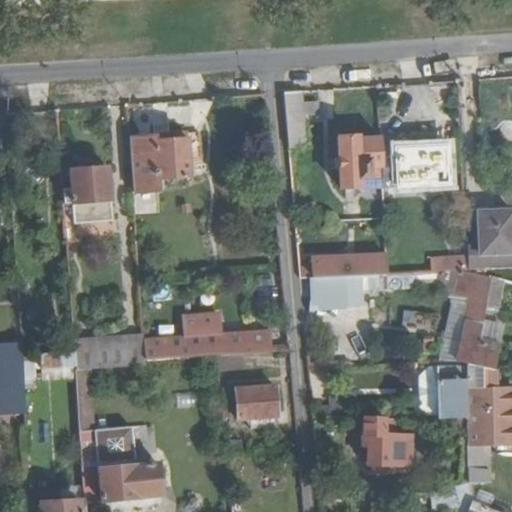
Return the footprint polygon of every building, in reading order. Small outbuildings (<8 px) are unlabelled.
[(308,148),(304,92),(286,93),(291,149),(308,148)] [(128,122),(127,105),(107,107),(107,123),(128,122)] [(187,133),(130,137),(133,192),(159,191),(159,178),(189,176),(187,133)] [(383,150),(382,139),(358,140),(358,137),(340,138),(342,190),(373,189),(371,167),(383,167),(383,150)] [(383,150),(383,167),(385,188),(449,184),(447,147),(383,150)] [(113,220),(109,168),(71,170),(73,203),(92,202),(93,221),(113,220)] [(493,254),(494,269),(511,267),(511,240),(510,215),(478,218),(480,255),(493,254)] [(83,238),(66,239),(69,277),(85,276),(83,238)] [(354,278),(389,275),(388,256),(314,259),(315,280),(354,278)] [(483,270),(481,274),(492,278),(494,269),(483,270)] [(481,274),(468,270),(459,271),(455,294),(470,297),(457,360),(468,364),(494,371),(500,344),(492,342),(479,339),(486,309),(492,278),(481,274)] [(354,297),(354,278),(315,280),(313,280),(313,299),(354,297)] [(505,282),(492,278),(486,309),(498,312),(505,282)] [(498,312),(486,309),(479,339),(492,342),(498,312)] [(202,356),(271,353),(269,333),(202,337),(202,356)] [(144,344),(144,337),(73,341),(74,353),(74,366),(74,368),(145,365),(146,359),(144,344)] [(188,342),(144,344),(146,359),(189,357),(188,342)] [(74,366),(74,353),(38,355),(38,367),(74,366)] [(26,427),(21,355),(2,356),(8,428),(26,427)] [(468,418),(468,364),(438,369),(441,418),(468,418)] [(494,371),(468,364),(468,418),(469,446),(491,446),(511,445),(511,390),(500,390),(499,371),(494,371)] [(240,419),(277,417),(276,387),(239,389),(240,419)] [(394,436),(395,420),(362,419),(361,445),(367,445),(366,464),(389,465),(389,437),(394,436)] [(78,428),(83,504),(162,496),(159,464),(121,465),(119,425),(78,428)] [(491,446),(469,446),(470,481),(490,481),(491,446)] [(38,511),(78,511),(78,502),(63,502),(61,492),(41,493),(41,504),(38,504),(38,511)] [(490,511),(472,503),(470,510),(470,511),(490,511)]
